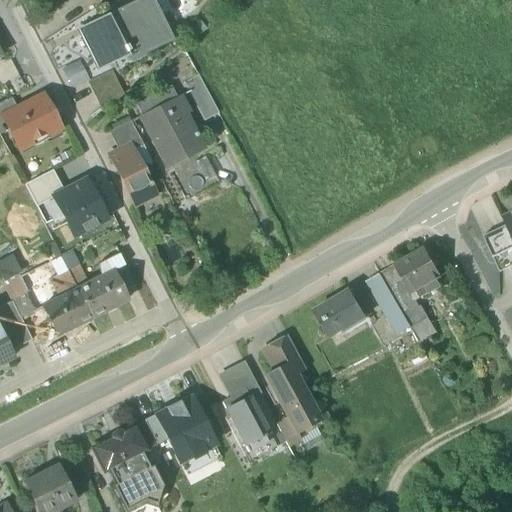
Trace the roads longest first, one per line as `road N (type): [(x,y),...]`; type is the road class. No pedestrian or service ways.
road 1 (residential): [(186,346),(5,0)]
road 2 (tertiary): [(186,346),(432,203)]
road 3 (tertiary): [(0,440),(186,346)]
road 4 (track): [(511,404),(400,466),(388,511)]
road 5 (residential): [(432,203),(511,354)]
